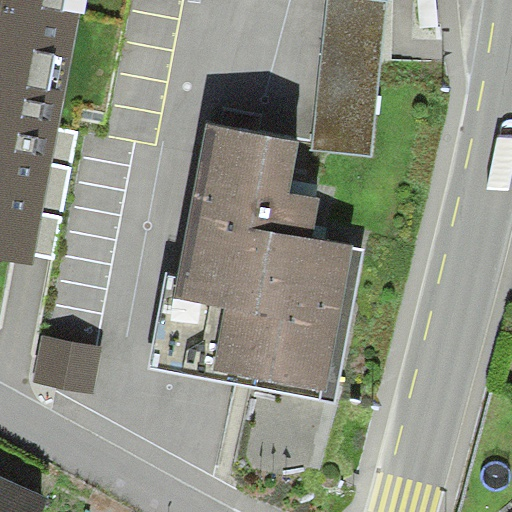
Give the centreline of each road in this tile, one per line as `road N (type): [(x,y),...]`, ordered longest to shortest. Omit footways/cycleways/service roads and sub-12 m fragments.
road 1 (secondary): [(406,511),(511,52)]
road 2 (residential): [(0,406),(192,511)]
